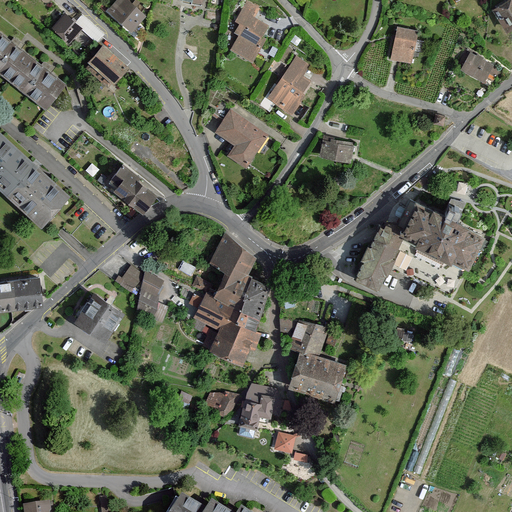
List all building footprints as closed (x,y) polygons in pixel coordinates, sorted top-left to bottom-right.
[(148,18),(128,0),(119,0),(106,15),(130,37),(148,18)] [(511,0),(503,0),(492,7),(505,30),(511,26),(511,0)] [(261,9),(247,1),(235,21),(240,24),(235,32),(239,35),(231,49),(253,61),(267,38),(262,35),(269,23),(257,16),(261,9)] [(84,30),(65,15),(52,31),(71,47),(84,30)] [(418,29),(397,26),(392,58),(415,62),(417,51),(414,50),(418,29)] [(67,84),(0,32),(0,77),(46,112),(67,84)] [(130,70),(105,49),(87,70),(112,92),(130,70)] [(494,63),(470,51),(461,69),(485,81),(494,63)] [(311,65),(297,55),(262,106),(271,112),(277,103),(290,112),(312,80),(304,75),(311,65)] [(270,134),(231,108),(216,131),(235,144),(228,155),(247,167),(270,134)] [(75,199),(1,133),(0,134),(0,191),(45,232),(75,199)] [(356,141),(324,135),(320,156),(352,163),(356,141)] [(157,192),(125,167),(108,188),(140,213),(157,192)] [(401,227),(383,218),(355,279),(379,290),(403,239),(467,269),(484,233),(414,200),(401,227)] [(257,257),(226,232),(210,262),(224,269),(213,293),(207,291),(193,316),(217,328),(208,352),(244,365),(250,348),(257,351),(263,332),(254,329),(270,285),(250,273),(257,257)] [(144,271),(132,264),(119,281),(132,290),(143,275),(141,287),(156,295),(164,279),(146,269),(144,271)] [(44,281),(0,285),(0,307),(46,303),(44,281)] [(123,310),(92,289),(73,319),(104,339),(123,310)] [(282,317),(281,328),(290,330),(292,319),(282,317)] [(330,327),(299,317),(290,345),(300,348),(287,386),(331,401),(344,362),(321,354),(330,327)] [(285,388),(246,382),(239,424),(258,427),(259,420),(270,422),(271,416),(281,417),(285,388)] [(239,392),(214,389),(213,411),(225,416),(236,407),(239,392)] [(296,434),(277,431),(274,448),(293,451),(296,434)] [(181,495),(169,511),(244,511),(240,508),(237,511),(227,511),(211,502),(205,511),(181,495)] [(51,511),(50,501),(26,506),(26,511),(51,511)]
